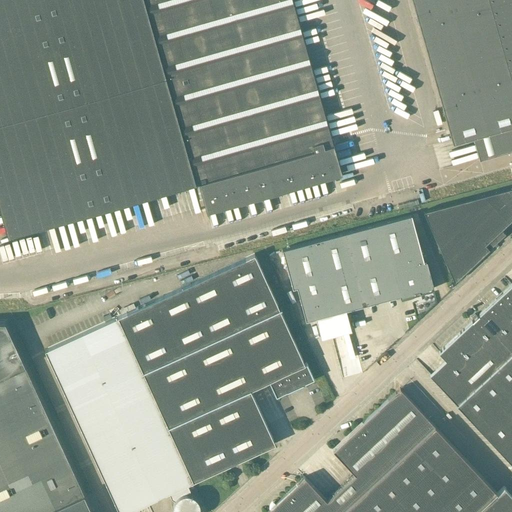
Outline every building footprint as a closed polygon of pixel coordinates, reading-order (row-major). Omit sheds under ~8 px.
[(0,0),(0,209),(7,236),(162,192),(195,183),(143,0),(0,0)] [(333,144),(292,0),(146,0),(198,182),(333,144)] [(511,0),(410,0),(450,140),(470,134),(477,158),(511,148),(511,0)] [(511,187),(423,211),(454,281),(489,249),(485,244),(511,218),(511,187)] [(292,288),(296,287),(305,320),(399,295),(400,297),(433,288),(426,261),(423,261),(410,215),(282,249),(292,288)] [(191,495),(189,494),(189,491),(186,483),(274,443),(250,389),(268,380),(276,396),(313,378),(306,362),(304,363),(254,254),(44,350),(118,511),(123,511),(168,492),(171,499),(174,501),(173,503),(173,505),(173,507),(173,510),(174,511),(173,511),(197,511),(198,511),(199,510),(199,507),(199,505),(198,503),(197,501),(196,499),(195,497),(193,496),(191,495)] [(511,284),(511,283),(438,351),(445,359),(429,374),(511,463),(511,284)] [(91,511),(83,493),(8,330),(5,322),(0,322),(0,511),(91,511)] [(496,492),(496,491),(399,388),(332,450),(354,473),(326,500),(304,476),(266,511),(510,511),(511,495),(503,486),(496,492)]
